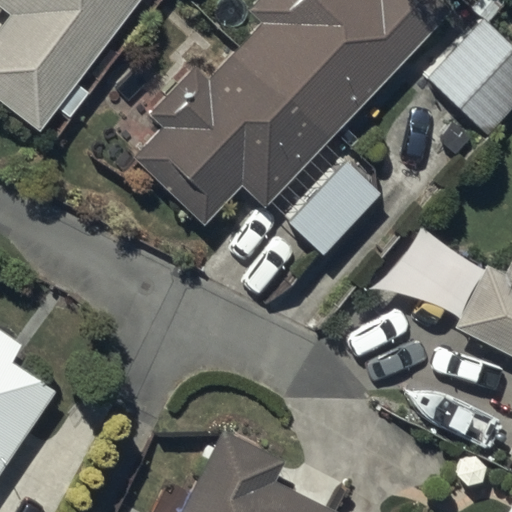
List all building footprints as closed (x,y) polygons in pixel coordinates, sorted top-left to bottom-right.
[(73,70),(126,0),(0,0),(0,3),(4,6),(0,11),(0,96),(33,122),(51,99),(63,107),(85,79),(73,70)] [(262,200),(445,6),(439,0),(245,0),(243,2),(258,15),(207,70),(193,56),(145,107),(158,118),(128,150),(200,218),(238,178),(262,200)] [(421,71),(481,128),(511,95),(511,52),(473,16),(421,71)] [(317,246),(373,185),(339,154),(283,215),(317,246)] [(511,438),(501,460),(511,465),(511,255),(500,280),(477,269),(445,334),(511,366),(511,438)] [(0,457),(49,384),(7,356),(20,336),(0,322),(0,457)] [(341,511),(268,477),(277,456),(215,427),(185,489),(164,479),(148,511),(341,511)]
